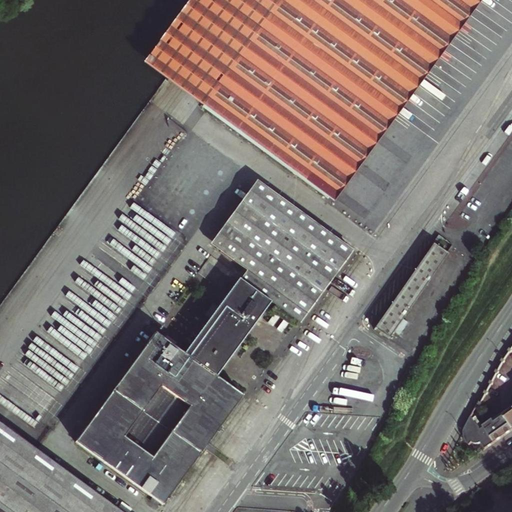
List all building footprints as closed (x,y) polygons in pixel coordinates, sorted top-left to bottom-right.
[(184,92),(327,197),(469,0),(222,0),(165,79),(184,92)] [(240,281),(270,303),(297,322),(350,249),(257,181),(211,244),(247,271),(240,281)] [(438,236),(433,243),(438,247),(443,240),(438,236)] [(443,240),(438,247),(445,252),(450,244),(443,240)] [(374,328),(388,338),(447,254),(445,252),(438,247),(433,243),(374,328)] [(270,303),(240,281),(238,280),(182,355),(216,377),(270,303)] [(216,377),(182,355),(154,335),(76,442),(163,505),(242,397),(216,377)] [(474,415),(473,413),(466,426),(465,430),(464,434),(465,436),(465,438),(466,440),(467,441),(471,445),(474,442),(476,443),(478,443),(480,443),(482,442),(487,448),(511,430),(511,423),(507,416),(488,428),(487,426),(483,428),(474,415)] [(0,511),(120,511),(0,424),(0,511)]
